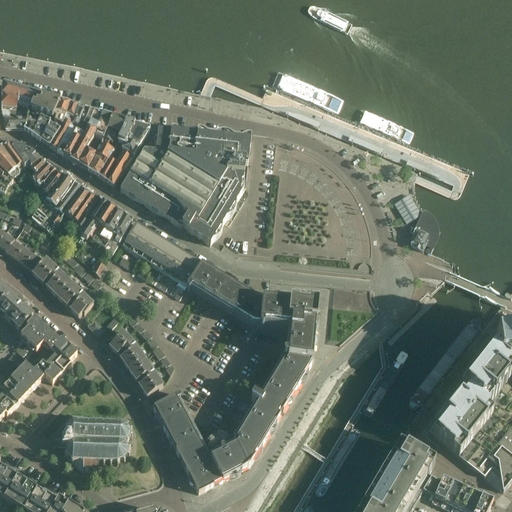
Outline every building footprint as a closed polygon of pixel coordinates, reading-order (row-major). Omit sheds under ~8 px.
[(16,107),(29,111),(29,109),(31,109),(32,107),(34,107),(35,104),(39,105),(41,99),(36,97),(25,94),(20,92),(8,89),(8,88),(3,87),(2,89),(1,112),(16,113),(16,107)] [(60,104),(41,99),(39,105),(35,104),(34,107),(32,107),(31,109),(30,113),(52,122),(52,120),(60,104)] [(69,107),(60,104),(52,120),(59,122),(57,126),(54,125),(52,129),(59,134),(63,124),(69,107)] [(77,110),(69,107),(63,124),(59,134),(49,150),(56,155),(69,130),(72,124),(77,110)] [(84,112),(77,110),(72,124),(69,130),(75,133),(76,131),(84,112)] [(16,113),(1,112),(5,131),(7,133),(24,133),(26,122),(22,122),(22,114),(16,113)] [(93,115),(84,112),(76,131),(78,131),(78,130),(85,134),(93,115)] [(285,116),(318,129),(320,125),(300,116),(296,115),(293,115),(290,115),(286,113),(285,116)] [(28,115),(26,122),(24,133),(23,134),(31,138),(40,121),(41,120),(37,118),(28,115)] [(102,118),(93,115),(85,134),(86,134),(84,139),(83,139),(80,143),(88,147),(92,139),(94,136),(102,118)] [(112,120),(102,118),(94,136),(92,139),(93,140),(97,133),(101,135),(98,140),(102,142),(112,120)] [(125,125),(112,120),(102,142),(103,142),(103,144),(114,149),(114,148),(125,125)] [(40,145),(49,128),(50,126),(40,121),(31,138),(40,145)] [(134,127),(125,125),(114,148),(116,149),(117,148),(121,150),(120,151),(121,152),(124,148),(134,127)] [(134,127),(124,148),(121,152),(123,154),(132,159),(148,134),(149,134),(149,133),(148,132),(147,131),(134,127)] [(52,129),(49,128),(40,145),(41,146),(41,145),(48,150),(49,151),(49,150),(59,134),(52,129)] [(56,155),(62,159),(75,133),(69,130),(56,155)] [(62,159),(70,163),(80,143),(83,139),(76,134),(78,131),(76,131),(75,133),(62,159)] [(156,133),(120,193),(128,198),(131,200),(131,201),(132,201),(135,203),(150,212),(153,214),(154,215),(157,216),(181,231),(182,229),(185,231),(184,233),(210,249),(211,247),(212,245),(215,241),(222,229),(224,226),(226,222),(229,221),(228,219),(233,210),(236,210),(236,206),(245,192),(245,191),(249,159),(249,153),(250,143),(250,144),(241,143),(233,142),(230,140),(228,142),(219,140),(218,138),(214,140),(206,139),(203,137),(202,138),(192,137),(192,135),(188,137),(180,136),(162,134),(156,133)] [(360,141),(350,137),(348,142),(358,146),(360,141)] [(77,168),(87,174),(95,156),(87,152),(93,140),(92,139),(88,147),(77,168)] [(360,141),(358,146),(371,151),(373,146),(360,141)] [(70,163),(77,168),(88,147),(80,143),(70,163)] [(87,174),(99,180),(114,149),(103,144),(96,157),(95,156),(87,174)] [(382,151),(373,147),(370,152),(380,156),(382,151)] [(8,148),(8,149),(22,169),(23,169),(25,172),(28,170),(29,169),(31,172),(40,163),(25,150),(8,148)] [(99,180),(105,184),(123,154),(121,152),(120,151),(117,158),(120,159),(117,164),(110,160),(116,149),(114,148),(114,149),(99,180)] [(3,152),(1,153),(16,173),(22,169),(8,149),(6,150),(3,152)] [(1,153),(0,153),(0,173),(11,183),(19,177),(16,173),(1,153)] [(105,184),(108,186),(113,190),(118,182),(126,169),(132,159),(123,154),(105,184)] [(45,168),(40,164),(40,163),(31,172),(32,173),(35,179),(45,168)] [(51,172),(45,168),(35,179),(30,184),(38,192),(42,187),(40,186),(51,172)] [(56,176),(51,172),(40,186),(42,187),(45,190),(56,176)] [(13,185),(11,183),(0,173),(0,184),(8,190),(13,185)] [(63,180),(56,176),(45,190),(36,200),(40,204),(43,206),(54,193),(63,180)] [(73,186),(63,180),(54,193),(43,206),(50,212),(50,213),(52,214),(54,211),(63,199),(73,186)] [(0,192),(5,195),(9,198),(12,200),(15,195),(8,190),(0,184),(0,192)] [(49,223),(46,221),(40,229),(49,237),(58,228),(62,222),(82,192),(73,186),(63,199),(54,211),(56,213),(55,215),(57,218),(56,218),(54,216),(49,223)] [(82,192),(65,217),(72,222),(88,196),(82,192)] [(26,204),(15,195),(12,200),(9,198),(8,200),(10,201),(9,202),(14,206),(15,206),(22,210),(26,204)] [(88,196),(72,222),(78,227),(95,200),(88,196)] [(82,235),(102,205),(95,200),(78,227),(76,231),(82,235)] [(108,209),(102,205),(82,235),(80,239),(86,243),(89,239),(93,242),(95,239),(90,236),(108,209)] [(22,210),(14,206),(10,216),(17,219),(22,210)] [(116,213),(108,209),(90,236),(95,239),(102,229),(105,231),(116,213)] [(28,210),(24,214),(29,218),(33,215),(28,210)] [(37,213),(31,221),(40,229),(46,221),(46,220),(49,216),(46,213),(42,217),(37,213)] [(123,218),(122,218),(116,213),(105,231),(102,229),(95,239),(93,242),(92,243),(105,251),(106,248),(123,218)] [(423,216),(416,232),(415,231),(412,238),(413,238),(410,245),(411,249),(422,255),(426,247),(428,248),(425,254),(430,256),(435,245),(434,244),(435,241),(435,237),(436,234),(435,232),(435,230),(434,227),(433,225),(432,224),(430,221),(428,219),(427,219),(426,217),(424,217),(423,216)] [(119,247),(129,229),(132,225),(132,224),(123,218),(106,248),(110,250),(107,256),(112,258),(119,247)] [(135,226),(129,236),(130,236),(122,250),(131,256),(146,233),(145,232),(144,233),(137,229),(138,228),(137,228),(137,226),(135,226)] [(131,256),(150,267),(164,244),(163,243),(162,245),(155,241),(156,239),(155,237),(154,238),(153,237),(153,239),(146,234),(146,233),(131,256)] [(0,243),(0,250),(0,251),(6,255),(13,245),(14,244),(4,237),(0,243)] [(150,267),(168,278),(182,255),(181,256),(174,252),(175,250),(174,250),(174,248),(172,249),(171,250),(164,246),(165,245),(164,244),(150,267)] [(5,255),(9,258),(14,262),(22,251),(13,245),(6,255),(5,255)] [(14,262),(19,265),(24,269),(32,258),(22,251),(14,262)] [(69,259),(63,254),(59,258),(65,263),(69,259)] [(168,278),(186,289),(199,267),(192,263),(193,262),(192,260),(190,260),(189,261),(183,257),(183,256),(182,255),(168,278)] [(24,269),(28,272),(33,275),(42,265),(32,258),(24,269)] [(76,266),(71,261),(67,265),(73,270),(76,266)] [(42,265),(33,275),(32,276),(42,286),(43,286),(46,289),(56,299),(69,285),(45,262),(42,265)] [(97,265),(92,274),(99,281),(102,277),(105,270),(97,265)] [(199,267),(186,289),(187,290),(187,291),(187,292),(187,293),(188,294),(189,294),(190,293),(217,309),(218,307),(231,286),(231,285),(230,285),(226,282),(225,281),(219,278),(208,271),(200,266),(199,267)] [(81,279),(85,275),(81,271),(77,275),(81,279)] [(93,282),(87,276),(83,280),(89,286),(93,282)] [(96,293),(100,289),(95,284),(91,288),(96,293)] [(78,320),(82,316),(83,317),(92,308),(69,285),(56,299),(66,309),(67,309),(70,312),(69,312),(78,320)] [(218,307),(217,309),(252,330),(287,334),(286,348),(292,349),(295,349),(306,350),(308,350),(314,351),(314,344),(314,343),(315,338),(318,309),(310,308),(309,307),(308,306),(306,306),(304,305),(302,305),(300,305),(299,306),(297,307),(283,306),(269,304),(262,304),(261,304),(255,300),(243,292),(238,289),(237,288),(232,286),(232,285),(231,285),(231,286),(218,307)] [(98,295),(102,299),(106,294),(102,291),(98,295)] [(0,304),(0,315),(3,318),(18,333),(32,318),(8,295),(0,304)] [(20,339),(21,339),(36,354),(43,346),(51,337),(34,321),(26,329),(28,331),(20,339)] [(106,329),(110,333),(118,326),(113,321),(106,329)] [(133,321),(133,322),(129,326),(132,329),(137,325),(133,321)] [(94,323),(88,330),(98,340),(105,333),(94,323)] [(144,332),(139,327),(135,331),(140,336),(144,332)] [(132,345),(121,334),(111,344),(113,345),(109,349),(117,357),(118,357),(120,360),(120,361),(128,373),(144,362),(132,345)] [(151,340),(146,334),(142,338),(147,343),(151,340)] [(52,387),(63,376),(71,367),(69,366),(77,358),(61,343),(59,344),(51,337),(43,346),(51,353),(52,351),(54,353),(42,366),(33,375),(41,383),(44,380),(52,387)] [(511,338),(496,340),(498,363),(497,364),(507,372),(511,371),(511,338)] [(157,348),(153,342),(148,345),(152,352),(157,348)] [(20,348),(15,353),(22,360),(27,355),(20,348)] [(174,399),(152,411),(156,417),(162,429),(169,442),(175,454),(188,478),(194,490),(198,497),(229,480),(231,481),(232,481),(234,481),(236,480),(237,479),(239,478),(240,477),(241,475),(241,474),(249,470),(254,461),(256,461),(257,460),(259,459),(260,457),(261,456),(261,454),(262,452),(261,450),(269,438),(270,437),(272,436),(273,435),(274,434),(275,432),(276,430),(276,429),(276,427),(276,426),(286,409),(288,409),(289,408),(291,406),(292,405),(293,403),(293,402),(293,400),(293,398),(301,386),(302,385),(304,384),(305,383),(306,381),(307,380),(308,378),(308,376),(308,375),(308,374),(312,367),(310,367),(310,365),(312,365),(313,358),(313,355),(314,351),(308,350),(306,350),(295,349),(292,349),(286,348),(286,350),(286,353),(285,362),(283,362),(281,365),(259,401),(259,400),(258,401),(253,398),(251,402),(256,405),(255,406),(256,406),(233,443),(234,446),(209,459),(184,411),(179,401),(180,400),(180,399),(179,398),(178,398),(177,398),(175,399),(174,399)] [(164,358),(158,351),(153,354),(159,362),(164,358)] [(31,358),(26,364),(30,367),(35,362),(31,358)] [(442,417),(427,436),(503,495),(511,483),(511,371),(507,372),(497,364),(489,358),(481,368),(483,370),(478,376),(476,374),(447,411),(452,414),(447,421),(442,417)] [(170,367),(165,360),(161,363),(165,370),(170,367)] [(9,361),(3,367),(8,372),(15,366),(9,361)] [(147,401),(147,400),(162,390),(144,362),(128,373),(136,384),(139,387),(138,388),(147,401)] [(7,419),(18,407),(41,383),(33,375),(25,367),(3,390),(3,391),(0,394),(0,422),(5,417),(7,419)] [(107,425),(99,424),(99,425),(93,425),(93,423),(92,423),(92,425),(86,424),(86,423),(85,423),(85,424),(83,424),(82,424),(82,423),(81,423),(81,424),(73,424),(72,423),(71,423),(71,425),(66,431),(65,430),(64,431),(63,430),(55,439),(53,440),(54,440),(54,442),(55,443),(55,446),(54,447),(54,448),(53,449),(54,450),(55,450),(65,450),(65,457),(64,457),(64,459),(65,458),(71,464),(71,466),(72,466),(83,475),(86,475),(98,476),(98,468),(100,468),(100,466),(103,466),(103,468),(104,468),(104,466),(110,466),(109,468),(111,468),(111,466),(116,466),(116,468),(118,468),(118,466),(122,464),(124,466),(125,465),(124,463),(127,459),(129,460),(130,459),(128,458),(128,453),(130,453),(130,451),(128,451),(125,447),(128,445),(127,444),(129,440),(131,441),(131,439),(132,439),(132,434),(131,434),(131,432),(129,433),(127,430),(127,428),(126,427),(125,429),(121,427),(121,426),(120,426),(120,427),(114,427),(114,425),(113,425),(113,427),(107,426),(107,425)] [(434,467),(410,452),(407,451),(399,446),(391,460),(363,507),(362,510),(360,511),(412,511),(423,495),(428,498),(433,500),(440,486),(427,479),(434,467)] [(14,473),(4,466),(2,470),(0,468),(0,498),(4,501),(17,479),(12,476),(14,473)] [(22,511),(23,511),(36,491),(31,488),(32,486),(24,481),(23,482),(17,479),(4,501),(22,511)] [(433,501),(443,506),(453,485),(443,480),(440,486),(433,500),(433,501)] [(463,490),(453,485),(443,506),(453,511),(463,490)] [(463,490),(453,511),(456,511),(464,511),(472,495),(463,490)] [(53,496),(43,491),(41,494),(36,491),(23,511),(50,511),(56,503),(51,500),(53,496)] [(464,511),(476,511),(482,499),(472,495),(464,511)] [(482,499),(476,511),(489,511),(490,510),(493,504),(482,499)] [(64,503),(58,500),(56,503),(50,511),(78,511),(72,508),(73,507),(69,505),(64,502),(64,503)]
